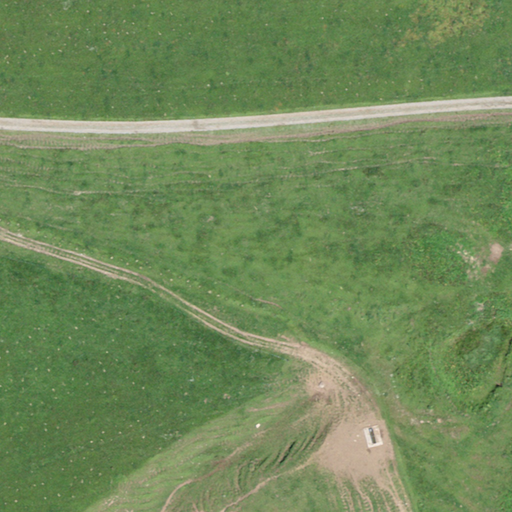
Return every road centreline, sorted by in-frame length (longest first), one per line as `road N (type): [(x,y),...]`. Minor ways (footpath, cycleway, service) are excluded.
road 1 (track): [(0,229),(164,287),(242,334),(349,377),(369,400),(406,511)]
road 2 (track): [(511,102),(151,122),(0,115)]
